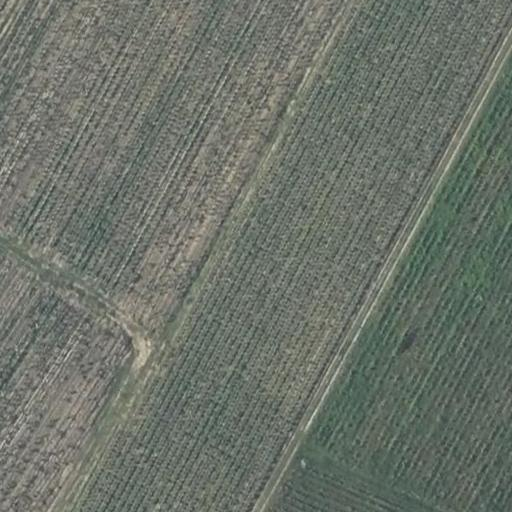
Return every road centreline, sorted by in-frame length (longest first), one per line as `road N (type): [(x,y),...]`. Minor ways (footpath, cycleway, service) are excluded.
road 1 (track): [(511,34),(299,432)]
road 2 (track): [(148,339),(299,432)]
road 3 (track): [(0,249),(148,339)]
